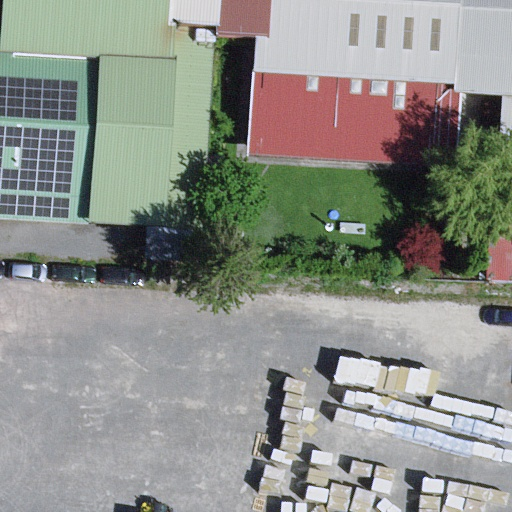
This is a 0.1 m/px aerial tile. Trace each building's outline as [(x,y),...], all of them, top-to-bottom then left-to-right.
[(168,0),(0,0),(0,211),(161,217),(166,63),(167,35),(168,0)] [(168,0),(167,35),(253,38),(255,0),(168,0)] [(449,97),(454,0),(255,0),(253,38),(245,160),(445,168),(449,97)] [(511,0),(454,0),(449,97),(511,101),(511,0)] [(180,446),(511,457),(511,225),(495,225),(493,292),(186,281),(180,446)]
